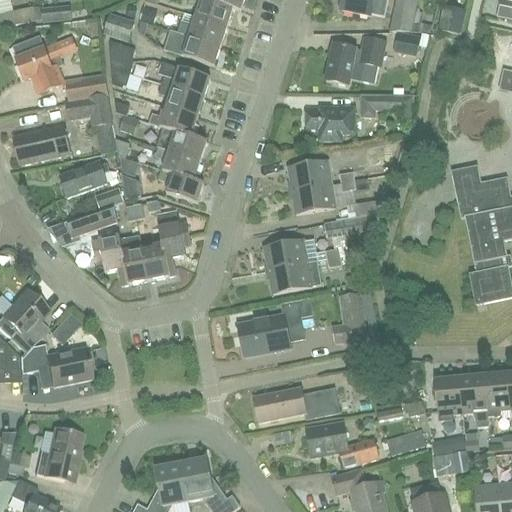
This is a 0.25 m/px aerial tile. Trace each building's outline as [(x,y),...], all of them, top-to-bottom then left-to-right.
[(0,0),(0,30),(42,21),(42,24),(72,21),(70,6),(41,9),(42,16),(39,7),(0,15),(0,0)] [(233,11),(200,0),(189,0),(187,6),(199,9),(195,20),(226,30),(233,11)] [(204,0),(200,0),(233,11),(240,13),(244,0),(210,0),(210,2),(204,0)] [(342,0),(340,13),(370,19),(371,15),(383,18),(387,0),(342,0)] [(396,0),(390,34),(397,34),(400,34),(410,34),(416,3),(401,0),(396,0)] [(511,9),(499,7),(497,19),(511,22),(511,9)] [(144,10),(140,22),(152,25),(155,13),(144,10)] [(110,17),(104,36),(128,44),(134,25),(110,17)] [(181,25),(178,34),(178,35),(220,49),(226,30),(195,20),(192,29),(181,25)] [(178,35),(178,34),(170,31),(163,52),(214,69),(220,49),(178,35)] [(400,34),(397,34),(393,52),(417,58),(421,38),(400,34)] [(13,52),(16,61),(15,61),(24,83),(34,79),(36,83),(33,84),(38,97),(64,86),(57,70),(63,67),(60,59),(61,59),(56,46),(44,51),(39,37),(11,49),(13,52)] [(381,70),(386,44),(365,40),(361,57),(355,55),(356,51),(333,46),(326,82),(349,86),(350,82),(375,87),(378,69),(381,70)] [(110,70),(130,77),(134,63),(132,62),(135,51),(110,43),(108,48),(110,70)] [(161,87),(204,101),(210,80),(179,70),(161,64),(158,75),(164,77),(161,87)] [(125,91),(130,77),(110,70),(111,87),(125,91)] [(511,72),(503,70),(498,91),(511,93),(511,72)] [(90,101),(109,99),(105,75),(65,81),(68,103),(64,104),(65,107),(90,101)] [(204,101),(161,87),(158,96),(170,99),(166,110),(197,120),(204,101)] [(414,97),(360,97),(360,120),(375,120),(375,112),(398,112),(398,123),(413,123),(414,97)] [(116,141),(109,99),(90,101),(65,107),(67,123),(89,119),(91,129),(102,127),(105,141),(101,142),(105,156),(117,153),(118,153),(116,141)] [(129,109),(114,104),(116,114),(126,118),(129,109)] [(197,120),(166,110),(163,119),(152,115),(149,125),(207,144),(207,143),(191,138),(197,120)] [(306,135),(318,135),(318,144),(342,144),(342,136),(353,136),(354,110),(306,110),(306,135)] [(120,132),(134,136),(138,123),(124,118),(120,132)] [(207,144),(149,125),(160,129),(162,130),(156,148),(158,149),(158,150),(200,164),(207,144)] [(14,139),(20,167),(70,156),(63,128),(14,139)] [(132,138),(129,153),(141,155),(145,141),(132,138)] [(116,141),(118,153),(120,158),(125,160),(129,145),(125,144),(116,141)] [(353,151),(354,158),(356,168),(371,165),(369,157),(391,154),(390,145),(353,151)] [(200,164),(158,150),(155,159),(166,162),(163,172),(161,171),(161,172),(194,182),(200,164)] [(292,193),(331,187),(328,163),(288,170),(292,193)] [(99,164),(59,178),(67,200),(106,186),(99,164)] [(124,178),(139,184),(144,171),(128,166),(124,178)] [(506,180),(481,185),(477,167),(450,172),(454,191),(460,221),(464,220),(476,275),(469,276),(475,308),(511,300),(511,288),(508,270),(511,269),(511,267),(510,258),(506,259),(503,245),(511,242),(511,198),(510,199),(506,180)] [(194,182),(161,172),(158,181),(169,185),(166,195),(197,206),(204,185),(194,182)] [(354,183),(354,182),(353,175),(340,177),(341,185),(354,183)] [(368,180),(354,182),(354,183),(341,185),(343,194),(355,192),(355,193),(370,191),(368,180)] [(335,211),(331,187),(292,193),(296,217),(335,211)] [(99,213),(124,204),(118,189),(94,198),(99,213)] [(427,279),(447,198),(427,193),(406,274),(427,279)] [(381,201),(356,205),(357,207),(358,219),(359,219),(377,216),(384,215),(381,201)] [(146,205),(148,215),(160,213),(158,204),(156,203),(146,205)] [(86,204),(72,209),(77,221),(90,216),(86,204)] [(134,208),(137,222),(145,221),(142,206),(134,208)] [(137,222),(134,208),(126,210),(128,224),(137,222)] [(119,227),(114,212),(68,228),(74,243),(119,227)] [(348,221),(351,235),(379,231),(377,216),(359,219),(358,219),(348,221)] [(173,261),(186,259),(184,249),(191,248),(187,225),(158,231),(162,247),(165,262),(173,261)] [(140,237),(120,241),(123,255),(122,255),(125,270),(118,272),(121,288),(149,283),(142,251),(140,237)] [(123,255),(120,241),(120,239),(91,244),(96,267),(103,266),(105,275),(118,272),(125,270),(122,255),(123,255)] [(268,273),(307,265),(303,242),(264,250),(268,273)] [(372,253),(374,247),(370,242),(364,242),(361,249),(365,254),(372,253)] [(354,245),(341,246),(344,262),(356,261),(354,245)] [(162,247),(142,251),(149,283),(176,277),(173,261),(165,262),(162,247)] [(338,251),(325,254),(327,262),(340,260),(338,251)] [(341,268),(340,260),(327,262),(329,270),(341,268)] [(307,265),(268,273),(272,297),(322,288),(317,263),(307,265)] [(306,319),(328,316),(324,291),(302,294),(306,319)] [(36,345),(42,339),(41,338),(33,330),(48,313),(26,292),(1,318),(17,333),(9,341),(5,345),(19,359),(24,354),(25,355),(35,344),(36,345)] [(378,336),(370,295),(362,296),(361,293),(336,298),(342,325),(330,328),(334,348),(368,342),(367,338),(378,336)] [(268,323),(240,328),(246,359),(289,350),(283,318),(267,321),(268,323)] [(42,339),(36,345),(36,349),(32,349),(37,373),(49,370),(53,389),(92,381),(85,350),(46,358),(45,353),(48,352),(47,345),(43,346),(42,339)] [(20,360),(19,359),(5,345),(0,340),(0,371),(20,371),(20,360)] [(511,406),(509,375),(484,377),(488,418),(500,417),(501,412),(510,412),(511,423),(511,406)] [(488,418),(484,377),(461,380),(464,416),(472,415),(477,429),(488,428),(488,418)] [(461,380),(435,382),(439,423),(453,422),(453,417),(464,416),(461,380)] [(306,416),(307,422),(323,418),(319,398),(303,401),(301,390),(253,400),(258,426),(306,416)] [(406,414),(423,411),(422,402),(405,405),(406,414)] [(400,409),(376,415),(378,424),(402,418),(400,409)] [(369,412),(357,415),(362,432),(373,429),(369,412)] [(467,424),(451,426),(453,438),(469,436),(467,424)] [(338,451),(346,449),(343,426),(306,432),(310,459),(339,454),(338,451)] [(41,453),(35,478),(62,484),(65,472),(77,474),(80,462),(78,461),(83,437),(54,430),(49,455),(41,453)] [(391,458),(425,447),(420,431),(385,442),(391,458)] [(273,436),(275,446),(291,443),(289,433),(273,436)] [(0,444),(2,444),(12,447),(13,447),(15,434),(1,434),(0,441),(0,444)] [(511,449),(511,436),(502,437),(502,439),(489,440),(490,450),(503,449),(504,451),(511,449)] [(465,452),(466,455),(479,452),(477,441),(464,442),(465,452)] [(372,442),(346,449),(338,451),(339,454),(343,470),(377,461),(372,442)] [(432,445),(434,458),(450,455),(447,442),(432,445)] [(9,461),(5,478),(14,480),(15,476),(21,477),(23,469),(27,469),(30,457),(21,455),(21,454),(11,452),(9,461)] [(469,472),(466,455),(465,452),(450,455),(434,458),(432,458),(436,479),(469,472)] [(0,480),(4,481),(5,478),(9,461),(0,459),(0,480)] [(207,461),(181,466),(188,504),(202,501),(209,511),(236,511),(240,509),(232,498),(224,504),(212,487),(207,461)] [(188,504),(181,466),(156,471),(161,497),(160,498),(152,511),(148,511),(138,506),(135,511),(171,511),(174,507),(188,504)] [(470,469),(471,482),(484,481),(482,468),(470,469)] [(381,484),(366,488),(361,472),(332,480),(337,498),(350,494),(355,511),(386,511),(382,495),(384,495),(381,484)] [(24,511),(58,511),(60,509),(35,497),(38,491),(18,481),(17,482),(0,482),(0,511),(1,511),(9,499),(27,506),(24,511)] [(511,511),(511,485),(498,487),(500,511),(511,511)] [(500,511),(498,487),(475,489),(477,511),(500,511)] [(432,499),(412,505),(414,511),(450,511),(446,496),(432,499)]
